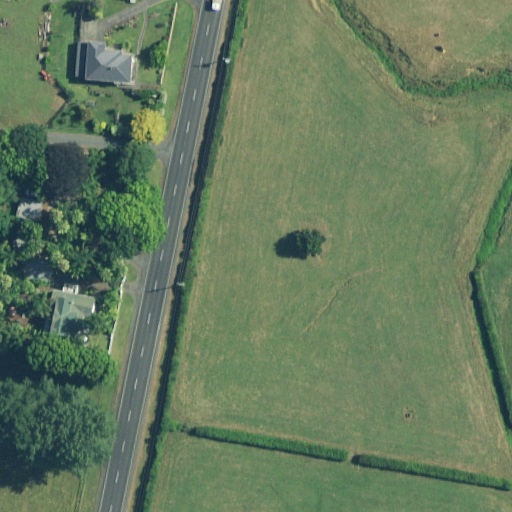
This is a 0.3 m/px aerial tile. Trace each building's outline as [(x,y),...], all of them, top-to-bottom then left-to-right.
[(110,43),(102,42),(92,41),(92,43),(80,42),(77,77),(89,78),(88,79),(117,82),(116,84),(133,86),(135,54),(126,53),(126,51),(109,49),(110,43)] [(98,183),(94,188),(99,194),(104,189),(98,183)] [(19,249),(18,254),(23,255),(24,250),(31,251),(32,241),(17,238),(15,249),(19,249)] [(24,278),(50,283),(54,262),(29,257),(24,278)] [(50,313),(47,329),(45,339),(88,348),(91,334),(88,334),(92,317),(95,318),(99,298),(57,289),(53,310),(51,310),(50,313)]
